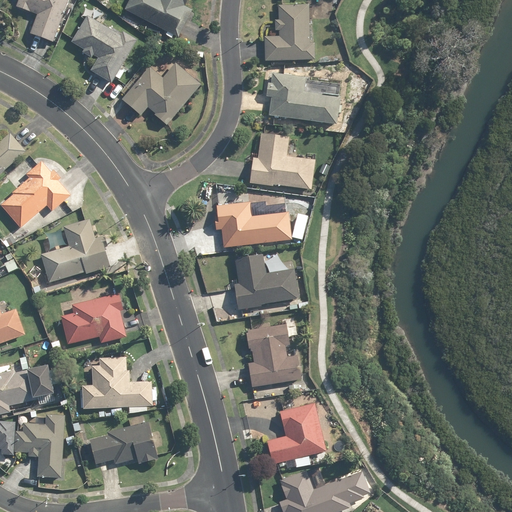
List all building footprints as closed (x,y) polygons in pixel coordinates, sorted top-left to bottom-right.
[(20,0),(17,7),(39,15),(31,36),(54,44),(70,0),(20,0)] [(189,0),(131,0),(126,9),(178,39),(194,11),(186,6),(189,0)] [(279,6),(279,21),(276,21),(276,31),(279,31),(279,37),(266,37),(265,60),(316,61),(316,43),(310,43),(310,6),(279,6)] [(72,43),(85,50),(83,53),(92,58),(94,56),(99,59),(91,71),(112,84),(136,45),(139,41),(123,32),(121,36),(88,16),(72,43)] [(123,100),(141,115),(148,107),(169,125),(202,85),(176,64),(164,79),(150,68),(123,100)] [(307,78),(272,73),(271,83),(268,83),(266,96),(271,97),(269,116),(337,126),(341,97),(305,92),(307,78)] [(0,141),(0,173),(26,151),(11,133),(0,141)] [(246,156),(243,183),(312,190),(315,160),(287,157),(289,137),(261,134),(258,157),(246,156)] [(71,196),(59,180),(62,178),(54,169),(52,172),(43,162),(23,179),(27,184),(1,206),(19,227),(19,228),(22,226),(47,205),(53,211),(71,196)] [(223,229),(225,248),(292,241),(289,212),(252,215),(251,203),(214,207),(216,230),(223,229)] [(108,246),(105,236),(95,239),(90,220),(64,227),(69,246),(41,253),(49,283),(110,267),(104,247),(108,246)] [(303,233),(293,234),(294,245),(304,244),(303,233)] [(10,252),(2,257),(9,272),(18,268),(10,252)] [(263,255),(235,259),(239,284),(234,284),(237,309),(300,300),(295,268),(265,273),(263,255)] [(124,312),(120,294),(74,305),(75,312),(62,315),(69,344),(99,337),(101,343),(127,337),(120,312),(124,312)] [(0,344),(26,335),(17,310),(1,315),(0,312),(0,344)] [(253,388),(301,380),(297,355),(287,357),(285,345),(290,345),(287,325),(246,331),(249,351),(253,350),(255,362),(249,363),(253,388)] [(93,386),(83,386),(83,408),(153,407),(152,382),(131,382),(131,372),(127,372),(127,358),(101,358),(101,366),(93,366),(93,386)] [(0,415),(11,413),(10,407),(38,400),(38,397),(53,393),(47,365),(0,375),(0,415)] [(275,465),(295,459),(297,468),(311,465),(308,456),(326,451),(314,404),(280,413),(286,437),(267,441),(273,465),(275,465)] [(15,431),(14,453),(28,453),(28,457),(39,457),(38,477),(62,478),(65,415),(46,415),(46,424),(24,423),(24,431),(15,431)] [(14,453),(15,431),(16,422),(0,420),(0,448),(2,448),(2,454),(14,454),(14,453)] [(137,458),(139,464),(159,459),(148,422),(109,433),(110,435),(89,441),(96,464),(114,459),(116,464),(137,458)] [(286,499),(281,500),(285,511),(342,511),(351,509),(340,480),(313,490),(306,470),(279,480),(286,499)]
